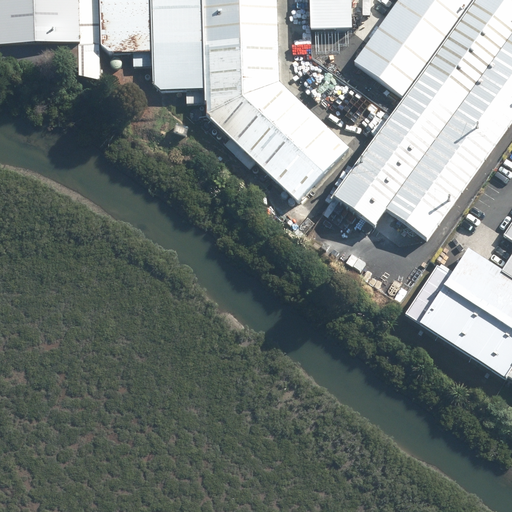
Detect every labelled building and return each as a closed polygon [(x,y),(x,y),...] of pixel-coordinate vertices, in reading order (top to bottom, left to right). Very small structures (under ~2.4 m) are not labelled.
[(0,0),(0,51),(82,49),(80,0),(0,0)] [(208,92),(204,0),(101,0),(103,57),(151,55),(153,94),(208,92)] [(210,118),(300,206),(349,152),(282,88),(277,0),(204,0),(208,92),(210,118)] [(352,31),(351,0),(311,0),(312,32),(352,31)] [(511,7),(502,0),(477,0),(406,99),(334,199),(374,228),(385,212),(426,241),(511,122),(511,7)] [(401,0),(356,64),(406,99),(477,0),(401,0)] [(208,122),(204,126),(220,142),(224,138),(208,122)] [(189,129),(176,125),(174,134),(186,138),(189,129)] [(507,382),(511,373),(511,259),(502,275),(468,253),(453,277),(438,268),(406,319),(507,382)] [(366,265),(352,255),(346,264),(360,273),(366,265)]
